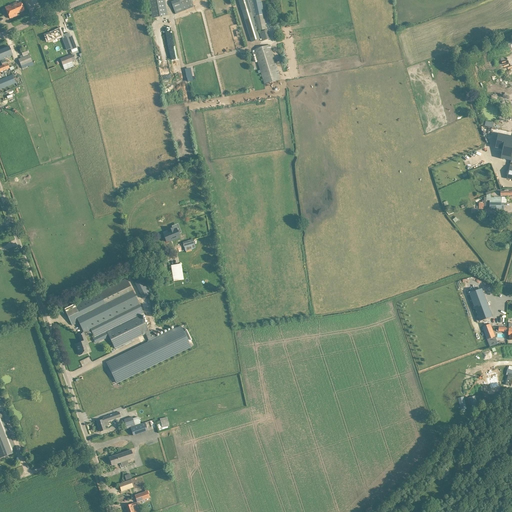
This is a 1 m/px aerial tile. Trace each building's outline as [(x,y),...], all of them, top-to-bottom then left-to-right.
[(149,0),(152,18),(168,15),(164,0),(149,0)] [(192,3),(192,1),(191,0),(176,0),(171,2),(176,14),(181,12),(194,7),(192,3)] [(238,0),(239,2),(251,42),(260,40),(253,17),(255,17),(258,31),(266,29),(263,15),(264,14),(260,0),(238,0)] [(21,3),(17,4),(17,2),(5,8),(10,18),(17,15),(16,14),(24,10),(21,3)] [(53,41),(52,39),(62,36),(61,34),(59,30),(54,32),(54,31),(49,32),(50,33),(45,35),(48,43),(53,41)] [(259,32),(262,41),(270,39),(268,30),(259,32)] [(65,36),(62,37),(67,50),(71,49),(71,50),(77,48),(72,37),(71,38),(69,33),(65,34),(65,36)] [(270,45),(254,50),(264,85),(281,80),(270,45)] [(12,55),(11,51),(9,46),(0,49),(0,60),(1,60),(3,63),(6,62),(5,58),(12,55)] [(60,59),(62,64),(64,70),(74,67),(72,62),(75,61),(73,54),(60,59)] [(21,66),(32,61),(30,55),(24,57),(18,59),(21,66)] [(0,79),(0,89),(15,83),(12,75),(0,79)] [(511,136),(498,133),(495,148),(503,150),(501,159),(511,161),(507,179),(511,179),(511,136)] [(169,232),(163,234),(166,242),(172,239),(173,240),(180,237),(178,234),(176,229),(173,230),(173,228),(168,230),(169,232)] [(151,294),(145,283),(143,278),(135,282),(142,298),(151,294)] [(126,279),(65,310),(72,326),(79,322),(82,330),(84,332),(83,332),(85,337),(93,334),(95,337),(97,342),(98,341),(109,337),(114,349),(145,334),(149,332),(142,316),(144,315),(143,314),(137,301),(134,295),(126,279)] [(482,289),(469,293),(480,321),(492,317),(482,289)] [(499,327),(499,331),(509,332),(509,335),(509,340),(511,339),(511,323),(509,324),(509,328),(499,327)] [(483,327),(487,339),(495,336),(490,324),(483,327)] [(149,341),(107,362),(118,383),(191,347),(181,326),(156,338),(152,331),(149,332),(145,334),(149,341)] [(81,342),(76,344),(79,355),(87,352),(84,343),(87,342),(85,337),(83,332),(78,334),(81,342)] [(487,366),(467,370),(469,377),(486,374),(488,381),(490,381),(489,377),(488,373),(487,366)] [(488,381),(487,381),(488,387),(491,386),(492,391),(499,389),(499,387),(497,379),(496,375),(489,377),(490,381),(488,381)] [(477,407),(475,396),(467,398),(469,406),(472,405),(473,408),(477,407)] [(466,409),(463,397),(458,398),(461,410),(460,410),(461,413),(466,412),(465,409),(466,409)] [(0,458),(17,452),(15,447),(1,411),(0,411),(0,458)] [(108,421),(121,417),(119,412),(107,416),(103,417),(103,419),(97,422),(100,432),(105,430),(106,430),(104,426),(106,426),(109,424),(108,421)] [(135,426),(135,424),(132,417),(123,420),(126,427),(126,429),(135,426)] [(167,417),(160,419),(162,428),(169,426),(167,417)] [(152,428),(155,427),(153,421),(146,422),(148,430),(153,429),(152,428)] [(113,456),(109,457),(111,466),(116,464),(119,463),(120,467),(135,462),(134,458),(131,450),(113,456)] [(449,471),(446,468),(441,473),(439,474),(440,475),(439,476),(442,479),(447,475),(446,474),(449,471)] [(121,491),(133,487),(130,480),(123,482),(119,484),(121,491)] [(144,490),(145,492),(135,496),(137,502),(150,498),(147,491),(146,489),(144,490)] [(127,511),(136,511),(135,507),(136,506),(135,503),(125,506),(127,511)]
